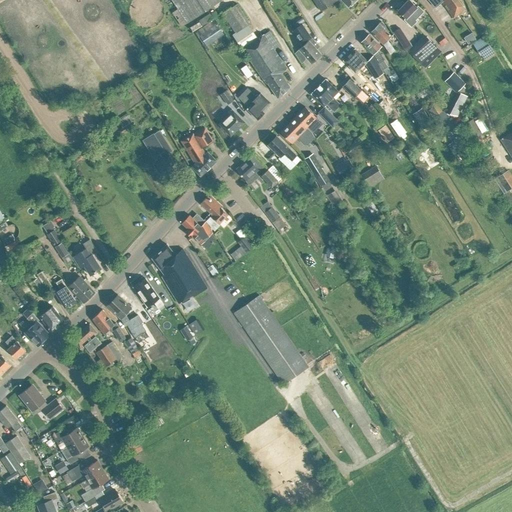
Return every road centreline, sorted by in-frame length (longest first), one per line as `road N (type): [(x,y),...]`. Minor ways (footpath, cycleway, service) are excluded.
road 1 (tertiary): [(47,349),(386,0)]
road 2 (residential): [(151,511),(116,456),(100,405),(47,349)]
